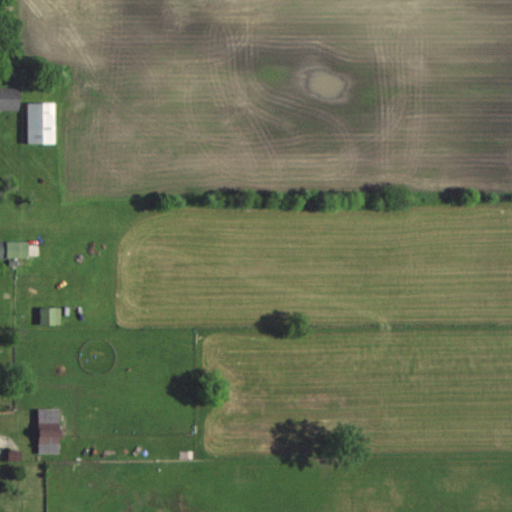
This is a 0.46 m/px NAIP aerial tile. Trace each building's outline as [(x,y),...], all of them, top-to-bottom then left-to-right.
[(18,88),(0,87),(0,110),(18,111),(18,88)] [(53,104),(25,104),(25,144),(53,144),(53,104)] [(25,241),(0,240),(0,257),(25,258),(25,241)] [(39,324),(58,324),(58,308),(39,308),(39,324)] [(58,409),(36,409),(36,423),(58,423),(58,409)] [(58,453),(58,428),(36,428),(36,453),(58,453)]
